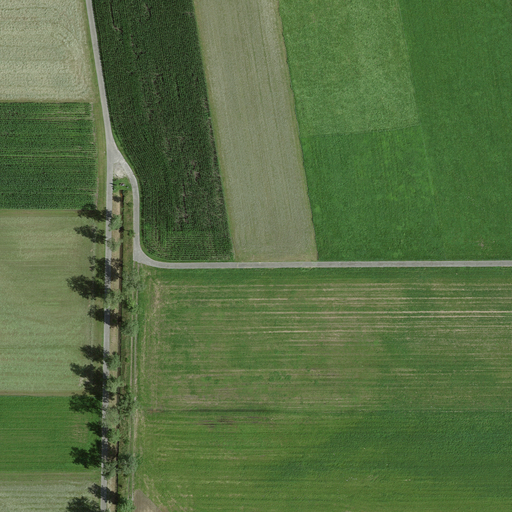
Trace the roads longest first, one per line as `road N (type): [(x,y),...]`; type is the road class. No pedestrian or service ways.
road 1 (track): [(103,511),(111,153),(88,0)]
road 2 (track): [(511,264),(152,265),(135,244),(134,183),(111,153)]
road 3 (track): [(130,511),(135,244)]
